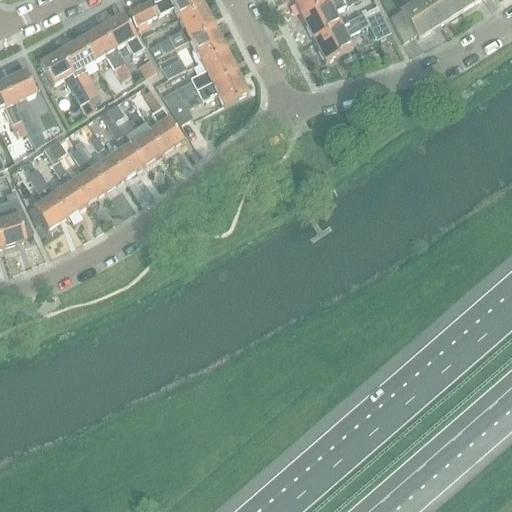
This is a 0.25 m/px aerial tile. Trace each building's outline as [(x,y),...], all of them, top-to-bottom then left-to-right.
[(171,11),(177,22),(203,9),(197,0),(164,0),(151,7),(149,3),(127,14),(134,29),(171,11)] [(290,0),(300,19),(328,4),(325,0),(290,0)] [(336,0),(328,4),(300,19),(311,42),(340,28),(333,15),(357,3),(355,0),(336,0)] [(449,0),(421,0),(420,1),(438,28),(459,15),(449,0)] [(479,0),(449,0),(459,15),(480,2),(479,0)] [(420,1),(398,14),(388,21),(401,47),(414,39),(416,42),(438,28),(420,1)] [(203,9),(177,22),(182,32),(156,46),(161,57),(185,45),(188,43),(214,31),(203,9)] [(374,43),(388,36),(376,10),(361,17),(374,43)] [(121,16),(101,28),(114,51),(114,50),(124,45),(132,58),(142,52),(121,16)] [(340,28),(311,42),(324,66),(352,52),(346,40),(353,37),(347,24),(340,28)] [(101,28),(81,40),(93,63),(103,57),(105,61),(106,60),(112,69),(121,64),(115,55),(117,54),(114,50),(114,51),(101,28)] [(188,43),(185,45),(189,43),(194,54),(191,56),(196,66),(200,64),(200,65),(225,52),(214,31),(188,43)] [(81,40),(60,53),(75,78),(84,72),(82,69),(93,63),(81,40)] [(160,99),(166,109),(236,74),(225,52),(200,65),(205,75),(190,82),(190,83),(174,91),(174,92),(160,99)] [(75,78),(60,53),(38,65),(52,88),(62,82),(65,86),(66,86),(71,95),(81,90),(76,80),(74,78),(75,78)] [(145,81),(156,74),(149,63),(138,69),(145,81)] [(166,82),(185,73),(180,63),(161,72),(166,82)] [(120,84),(129,78),(122,66),(113,72),(120,84)] [(24,73),(2,83),(27,135),(34,151),(44,146),(24,101),(35,96),(24,73)] [(236,74),(166,109),(178,128),(192,121),(187,111),(212,98),(212,99),(217,97),(222,108),(247,96),(236,74)] [(2,83),(0,83),(0,112),(2,111),(15,140),(27,135),(2,83)] [(91,84),(81,90),(88,102),(98,96),(91,84)] [(88,102),(81,90),(71,96),(79,108),(88,102)] [(156,128),(147,134),(162,156),(181,144),(148,93),(142,97),(154,116),(150,119),(156,128)] [(116,106),(107,112),(115,123),(123,118),(116,106)] [(115,123),(107,112),(99,117),(107,129),(115,123)] [(136,132),(124,140),(129,146),(143,169),(162,156),(147,134),(133,112),(126,117),(136,132)] [(114,125),(107,130),(114,140),(121,135),(114,125)] [(195,126),(185,132),(196,150),(205,144),(195,126)] [(95,138),(88,143),(95,153),(102,148),(95,138)] [(128,146),(109,159),(124,181),(143,169),(129,146),(124,140),(128,146)] [(80,144),(73,148),(76,152),(86,165),(91,162),(80,144)] [(58,146),(49,152),(56,162),(65,157),(58,146)] [(56,162),(49,152),(48,151),(41,155),(58,181),(65,176),(56,162)] [(76,152),(69,156),(79,171),(76,173),(79,179),(71,184),(86,206),(105,194),(90,172),(86,165),(76,152)] [(109,159),(90,172),(105,194),(124,181),(109,159)] [(26,178),(42,203),(32,209),(47,232),(67,219),(52,197),(36,172),(26,178)] [(71,184),(52,197),(67,219),(86,206),(71,184)] [(9,208),(17,204),(8,185),(0,188),(9,208)] [(17,216),(0,221),(0,242),(2,250),(25,243),(17,216)]
